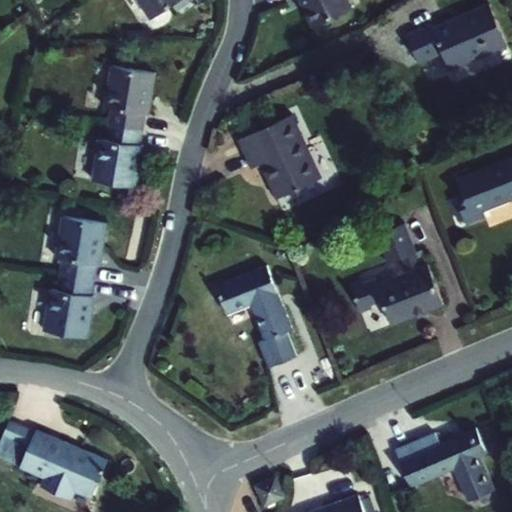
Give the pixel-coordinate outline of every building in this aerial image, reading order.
[(179,0),(139,0),(152,18),(179,0)] [(354,7),(350,0),(301,0),(314,26),(354,7)] [(408,35),(420,63),(444,53),(451,69),(508,45),(490,4),(435,28),(433,25),(408,35)] [(145,113),(148,114),(155,72),(112,66),(105,107),(111,108),(108,124),(142,129),(145,113)] [(263,164),(278,198),(322,179),(293,115),(240,140),(254,168),(263,164)] [(106,139),(99,138),(93,179),(137,187),(143,146),(139,145),(142,129),(108,124),(106,139)] [(511,156),(457,178),(464,195),(457,198),(467,224),(486,216),(484,211),(511,199),(511,156)] [(96,263),(100,265),(107,222),(62,215),(56,257),(63,258),(60,273),(93,279),(96,263)] [(390,263),(403,258),(409,272),(378,284),(376,278),(364,283),(363,281),(352,285),(361,311),(373,307),(372,305),(384,300),(393,324),(445,304),(430,263),(428,264),(423,250),(417,253),(406,223),(378,234),(390,263)] [(268,265),(217,285),(229,313),(251,304),(265,340),(260,341),(270,366),(298,356),(288,331),(294,330),(268,265)] [(58,289),(51,287),(45,329),(88,336),(95,295),(91,295),(93,279),(60,273),(58,289)] [(22,467),(45,477),(42,486),(72,499),(76,490),(93,498),(109,460),(63,441),(61,444),(11,423),(0,447),(0,457),(12,462),(13,459),(24,464),(22,467)] [(414,483),(455,466),(470,499),(496,488),(482,455),(488,453),(477,427),(444,441),(439,430),(400,445),(414,483)] [(277,477),(258,485),(266,505),(285,496),(277,477)] [(379,511),(372,490),(360,494),(365,511),(379,511)] [(365,511),(360,494),(309,511),(365,511)]
